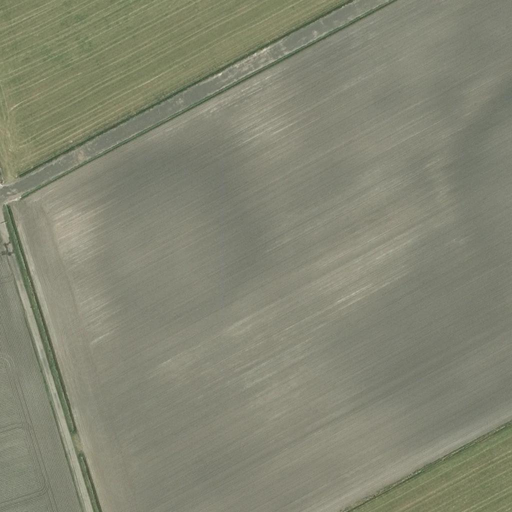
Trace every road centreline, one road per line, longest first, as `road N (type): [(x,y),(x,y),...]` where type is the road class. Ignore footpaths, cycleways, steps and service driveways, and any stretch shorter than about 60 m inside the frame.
road 1 (track): [(0,197),(374,0)]
road 2 (track): [(87,511),(0,222)]
